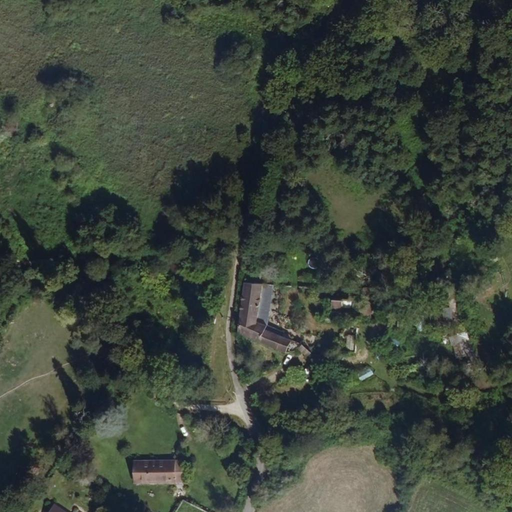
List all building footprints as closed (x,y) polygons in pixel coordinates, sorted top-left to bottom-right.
[(256,322),(262,285),(244,283),(237,332),(285,353),(291,341),(264,330),(266,326),(256,322)] [(341,313),(342,301),(331,300),(330,312),(341,313)] [(439,323),(453,320),(450,307),(437,309),(439,323)] [(455,345),(469,340),(466,331),(452,335),(455,345)] [(354,350),(355,334),(346,334),(345,350),(354,350)] [(397,349),(400,342),(388,336),(385,343),(397,349)] [(128,346),(120,339),(116,344),(124,351),(128,346)] [(181,482),(181,461),(134,461),(134,482),(181,482)] [(88,511),(79,506),(73,511),(71,511),(55,502),(48,511),(88,511)]
